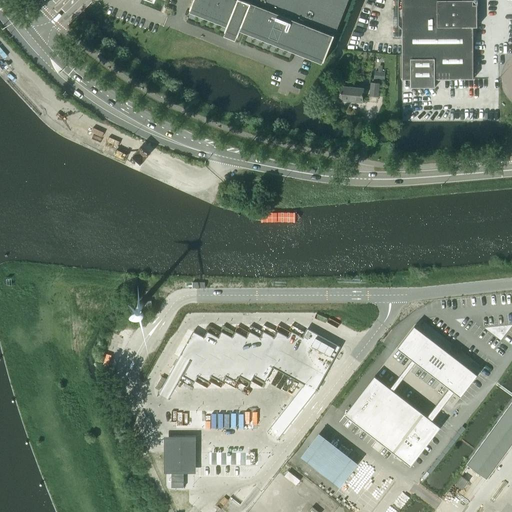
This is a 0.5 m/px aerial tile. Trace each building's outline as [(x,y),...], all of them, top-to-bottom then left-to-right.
[(240,37),(242,31),(322,63),(323,60),(324,61),(335,35),(334,34),(347,0),(193,0),(190,9),(191,9),(190,12),(228,27),(226,31),(228,32),(226,36),(237,41),(238,36),(240,37)] [(412,79),(413,88),(436,87),(436,79),(474,78),(474,27),(478,27),(478,6),(474,6),(474,0),(403,0),(404,29),(400,25),(399,0),(393,0),(393,25),(394,39),(403,39),(404,80),(412,79)] [(378,71),(375,71),(374,79),(385,80),(385,72),(382,71),(383,66),(379,65),(378,71)] [(370,89),(366,89),(366,88),(351,87),(352,82),(338,80),(336,91),(341,91),(340,99),(340,101),(364,103),(365,94),(370,94),(370,96),(379,97),(380,83),(371,82),(370,89)] [(243,187),(242,193),(253,196),(255,190),(243,187)] [(415,325),(397,348),(412,359),(390,387),(375,375),(345,414),(409,464),(439,425),(432,420),(454,391),(461,396),(478,374),(454,356),(449,352),(447,354),(442,350),(442,349),(414,328),(415,326),(415,325)] [(194,332),(179,358),(190,364),(184,375),(194,381),(198,375),(208,381),(212,375),(222,381),(226,375),(236,381),(240,375),(251,381),(254,375),(264,381),(272,366),(316,390),(340,347),(308,329),(303,337),(292,332),(289,337),(278,332),(275,337),(264,332),(261,337),(250,332),(247,337),(236,332),(233,337),(222,332),(219,337),(208,332),(205,337),(194,332)] [(511,400),(467,463),(487,477),(511,443),(511,400)] [(184,457),(172,457),(171,487),(184,487),(184,457)] [(469,481),(462,476),(456,485),(462,489),(469,481)]
